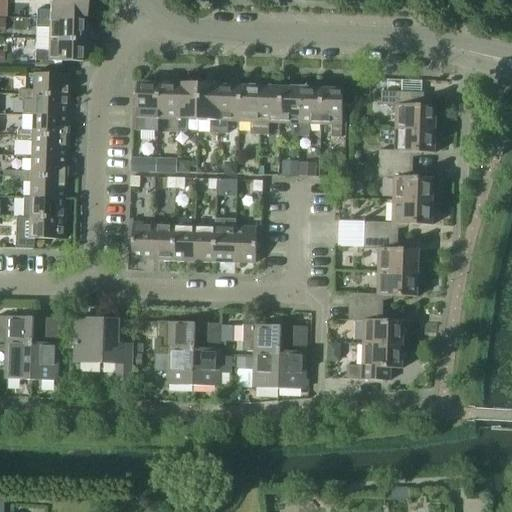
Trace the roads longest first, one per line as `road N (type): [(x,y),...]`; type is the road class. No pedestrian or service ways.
road 1 (residential): [(511,64),(387,41),(176,31),(151,14)]
road 2 (residential): [(298,184),(294,294),(88,287)]
road 3 (residential): [(88,287),(95,91),(151,14)]
